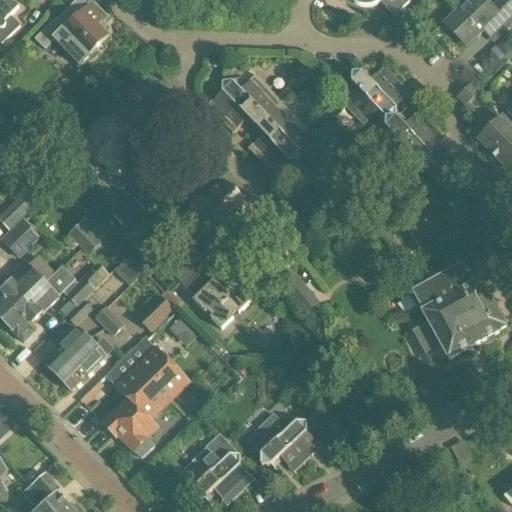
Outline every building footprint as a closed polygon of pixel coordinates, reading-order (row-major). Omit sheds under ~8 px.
[(0,0),(0,43),(2,46),(21,28),(11,18),(20,10),(10,0),(0,0)] [(352,0),(351,2),(353,3),(357,6),(361,8),(366,8),(371,8),(376,6),(380,4),(382,2),(388,8),(392,5),(399,12),(393,18),(394,19),(413,0),(352,0)] [(474,0),(446,27),(467,48),(487,28),(498,38),(511,24),(511,0),(503,0),(491,12),(479,0),(474,0)] [(94,2),(66,29),(56,20),(35,41),(45,51),(55,42),(69,56),(67,57),(67,58),(69,56),(79,67),(77,69),(78,70),(97,51),(98,53),(102,52),(102,48),(101,47),(110,39),(99,28),(109,18),(108,17),(107,19),(93,5),(95,3),(94,2)] [(372,27),(387,12),(379,5),(365,19),(372,27)] [(511,52),(511,45),(506,40),(502,44),(501,53),(506,58),(511,52)] [(491,70),(500,62),(492,54),(483,62),(491,70)] [(364,126),(377,112),(386,121),(397,119),(397,110),(388,102),(403,88),(394,79),(395,78),(394,78),(393,79),(386,71),(387,70),(386,69),(371,83),(363,75),(353,75),(352,85),(338,99),(364,126)] [(256,78),(242,92),(234,84),(224,83),(223,94),(231,102),(215,117),(216,118),(217,117),(225,125),(224,126),(224,127),(226,125),(233,133),(232,135),(233,135),(248,120),(256,129),(282,104),(256,78)] [(483,92),(474,83),(458,98),(466,107),(483,92)] [(292,144),(307,131),(282,104),(256,129),(264,137),(249,152),(249,153),(251,151),(258,159),(257,160),(257,161),(259,160),(266,167),(265,169),(266,169),(282,154),(290,162),(300,163),(300,153),(292,144)] [(419,114),(405,127),(397,119),(386,121),(386,130),(372,143),(397,170),(412,156),(420,164),(430,164),(431,154),(446,141),(419,114)] [(511,129),(503,119),(479,142),(491,154),(489,155),(489,159),(492,163),(496,163),(497,162),(509,174),(511,171),(511,129)] [(95,164),(102,167),(108,169),(107,174),(120,177),(128,148),(128,144),(128,139),(126,135),(124,131),(122,130),(121,128),(118,131),(112,128),(113,122),(108,121),(103,122),(98,124),(94,126),(91,130),(81,144),(83,146),(75,156),(86,164),(89,160),(95,164)] [(299,178),(299,188),(309,188),(309,178),(299,178)] [(182,202),(180,212),(182,223),(206,223),(205,247),(216,249),(226,248),(226,249),(227,249),(227,224),(245,207),(244,206),(243,206),(235,195),(224,186),(224,185),(223,184),(206,201),(181,201),(181,202),(182,202)] [(0,222),(9,232),(27,216),(16,204),(0,218),(0,222)] [(124,227),(139,214),(132,206),(117,219),(124,227)] [(502,224),(477,209),(469,223),(494,238),(502,224)] [(2,242),(20,260),(39,241),(21,223),(2,242)] [(83,252),(94,241),(80,226),(69,238),(83,252)] [(100,247),(94,241),(83,252),(89,258),(100,247)] [(464,267),(439,280),(415,293),(425,312),(424,313),(430,324),(415,332),(428,357),(443,349),(450,362),(475,348),(507,331),(482,284),(475,288),(464,267)] [(0,320),(3,324),(44,284),(29,268),(11,286),(4,279),(0,283),(0,320)] [(189,294),(207,277),(198,268),(180,284),(189,294)] [(62,270),(46,286),(44,284),(3,324),(24,345),(34,336),(35,333),(30,328),(60,299),(59,299),(64,294),(67,297),(66,298),(77,309),(78,310),(85,303),(96,292),(84,280),(76,288),(73,285),(75,283),(62,270)] [(239,316),(252,303),(223,274),(194,302),(206,315),(208,313),(213,318),(211,320),(222,332),(234,321),(232,319),(237,314),(239,316)] [(386,297),(413,293),(407,283),(385,286),(386,297)] [(335,290),(335,314),(353,313),(352,290),(335,290)] [(137,321),(151,334),(174,312),(161,298),(137,321)] [(316,308),(307,298),(295,309),(303,319),(316,308)] [(78,310),(77,309),(65,320),(75,330),(94,311),(85,303),(78,310)] [(107,309),(95,321),(104,330),(116,318),(107,309)] [(126,328),(116,318),(104,330),(114,339),(126,328)] [(58,380),(94,345),(79,330),(44,365),(58,380)] [(130,403),(104,427),(117,440),(119,438),(143,462),(156,449),(147,441),(158,431),(151,423),(179,396),(190,385),(175,369),(147,340),(106,379),(130,403)] [(107,359),(94,345),(58,380),(73,394),(107,359)] [(293,473),(321,447),(308,434),(308,424),(297,424),(289,432),(275,417),(249,443),(262,457),(262,467),(272,467),(281,459),(293,473)] [(253,422),(239,435),(247,443),(261,430),(253,422)] [(228,507),(246,490),(232,476),(241,468),(241,457),(239,457),(221,438),(183,475),(196,489),(196,500),(207,501),(214,493),(228,507)] [(57,495),(60,493),(36,467),(24,478),(32,487),(26,491),(46,511),(80,511),(74,506),(70,509),(71,510),(70,511),(57,495)] [(46,511),(26,491),(24,493),(39,509),(35,511),(46,511)]
